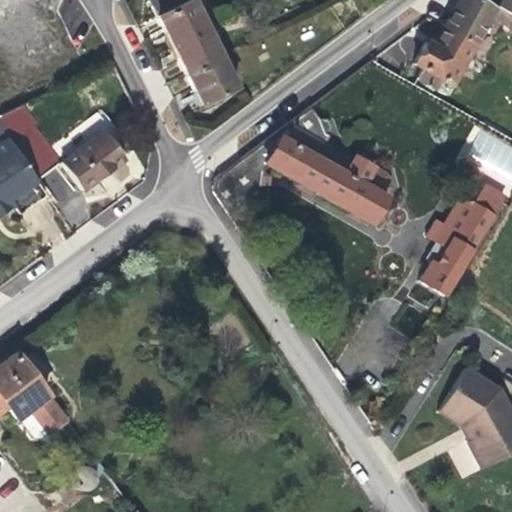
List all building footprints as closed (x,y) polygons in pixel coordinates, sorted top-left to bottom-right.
[(204,29),(190,0),(187,0),(185,1),(184,0),(147,0),(147,1),(158,24),(169,46),(204,29)] [(449,85),(493,8),(477,0),(457,0),(434,41),(428,37),(425,43),(424,42),(420,49),(411,64),(420,69),(414,78),(433,89),(439,79),(449,85)] [(511,15),(511,0),(501,0),(497,6),(511,15)] [(184,75),(219,58),(204,29),(169,46),(176,59),(184,75)] [(511,40),(499,33),(486,56),(511,70),(511,40)] [(198,105),(234,88),(219,58),(184,75),(190,89),(198,105)] [(0,128),(5,138),(37,122),(26,101),(0,114),(0,128)] [(383,175),(368,167),(371,162),(355,152),(353,157),(351,157),(350,159),(323,144),(327,135),(322,133),(329,127),(326,120),(317,119),(308,106),(281,126),(213,178),(211,192),(226,214),(258,190),(259,187),(266,185),(267,176),(261,172),(265,165),(367,222),(386,187),(383,175)] [(43,196),(6,139),(5,138),(0,128),(0,213),(1,213),(11,206),(16,214),(43,196)] [(101,175),(122,159),(101,131),(58,163),(80,191),(101,175)] [(434,307),(502,197),(482,185),(470,204),(458,196),(441,225),(434,220),(424,236),(443,248),(433,264),(428,261),(422,272),(410,291),(434,307)] [(34,382),(13,354),(0,363),(0,408),(3,406),(13,419),(15,417),(19,424),(30,438),(37,439),(63,421),(48,401),(34,382)] [(479,469),(511,451),(511,417),(497,390),(463,368),(436,411),(458,425),(460,430),(467,427),(472,437),(464,441),(479,469)] [(71,483),(75,488),(81,490),(86,491),(92,489),(97,486),(100,482),(102,476),(102,470),(100,465),(96,461),(92,459),(87,458),(81,458),(77,460),(73,463),(70,468),(69,473),(69,478),(71,483)]
